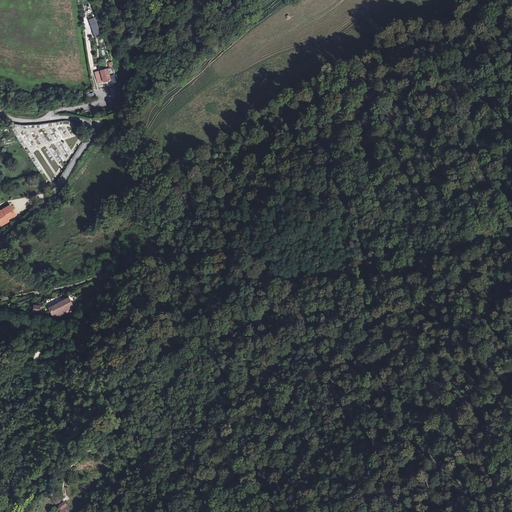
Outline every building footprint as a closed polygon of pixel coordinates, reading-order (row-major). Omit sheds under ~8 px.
[(94,38),(101,36),(96,17),(88,19),(94,38)] [(99,70),(94,71),(97,84),(103,82),(111,79),(107,67),(99,69),(99,70)] [(108,98),(109,109),(117,108),(117,98),(108,98)] [(9,205),(2,210),(3,211),(0,212),(0,224),(0,226),(5,223),(4,221),(8,219),(15,215),(9,205)] [(54,316),(60,317),(67,315),(66,313),(77,310),(74,301),(52,308),(54,316)] [(56,501),(62,508),(62,505),(66,502),(61,496),(56,501)] [(62,505),(62,508),(64,510),(62,511),(81,511),(79,509),(76,511),(71,511),(70,510),(72,508),(68,503),(68,504),(66,502),(62,505)]
